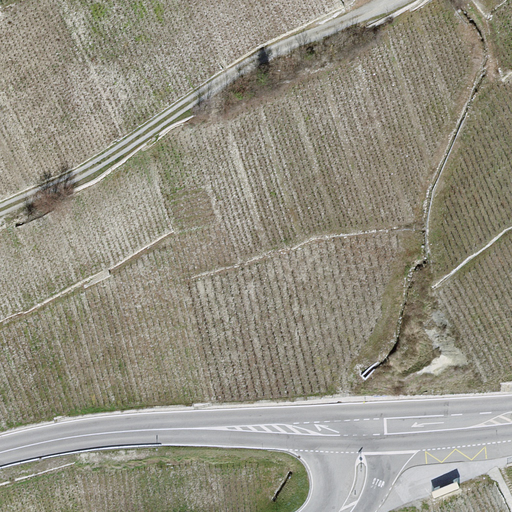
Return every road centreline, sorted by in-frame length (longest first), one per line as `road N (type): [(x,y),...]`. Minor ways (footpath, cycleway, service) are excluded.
road 1 (track): [(0,215),(115,165),(404,0)]
road 2 (secondary): [(365,428),(116,432),(0,453)]
road 3 (secondary): [(511,418),(365,428)]
